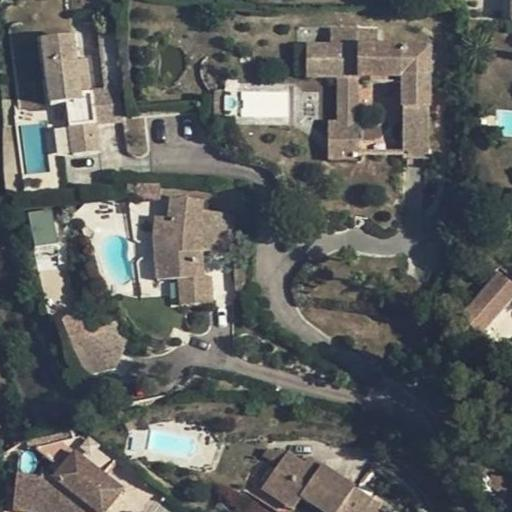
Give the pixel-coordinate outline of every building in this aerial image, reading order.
[(402,158),(428,159),(429,48),(358,48),(358,32),(330,32),(330,48),(306,48),(306,79),(336,78),(358,78),(358,84),(402,84),(402,158)] [(87,49),(32,55),(47,173),(102,166),(87,49)] [(358,78),(336,78),(337,125),(358,125),(358,84),(358,78)] [(358,161),(358,125),(337,125),(328,125),(328,161),(358,161)] [(154,240),(157,282),(203,280),(201,253),(212,252),(229,253),(234,215),(201,211),(202,201),(171,198),(169,220),(156,219),(154,240)] [(53,211),(32,213),(37,242),(57,238),(53,211)] [(245,272),(233,272),(235,293),(246,292),(245,272)] [(485,325),(511,292),(511,291),(493,275),(465,308),(485,325)] [(203,280),(180,281),(181,305),(211,303),(209,279),(203,280)] [(105,355),(122,355),(128,337),(126,336),(114,322),(89,334),(102,354),(105,355)] [(15,448),(31,441),(24,418),(7,425),(15,448)] [(36,449),(87,434),(79,427),(31,441),(36,449)] [(12,511),(17,511),(89,511),(92,509),(95,511),(106,511),(123,492),(105,478),(120,459),(87,434),(36,449),(62,470),(54,481),(15,478),(12,511)] [(320,511),(339,511),(355,489),(321,466),(317,472),(304,464),(287,452),(267,450),(263,455),(278,465),(262,490),(293,511),(302,499),(320,511)] [(321,466),(308,457),(304,464),(317,472),(321,466)] [(355,489),(339,511),(377,511),(382,507),(355,489)]
